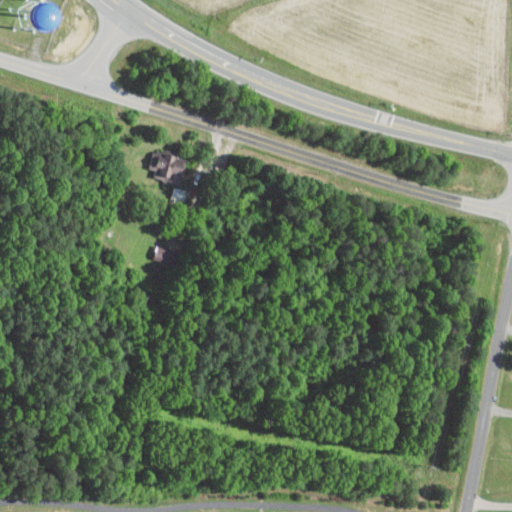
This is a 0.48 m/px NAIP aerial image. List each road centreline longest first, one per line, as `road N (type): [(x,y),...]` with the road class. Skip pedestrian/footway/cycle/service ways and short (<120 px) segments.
road 1 (residential): [(511,212),(403,186),(0,60)]
road 2 (primary): [(119,0),(192,46),(293,93),(511,152)]
road 3 (residential): [(466,511),(511,291)]
